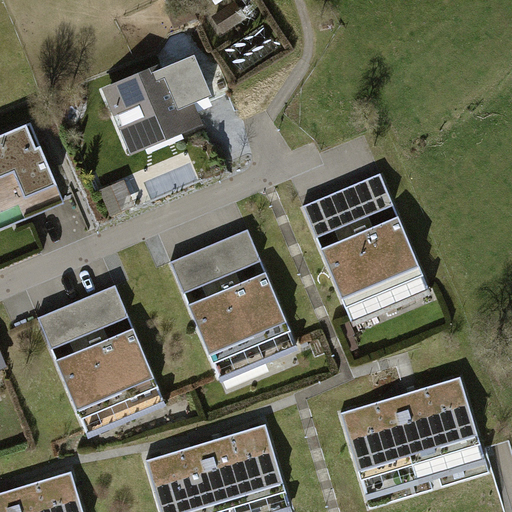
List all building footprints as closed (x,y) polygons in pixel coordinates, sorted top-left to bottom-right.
[(235,1),(211,15),(222,33),(247,17),(235,1)] [(175,28),(197,17),(191,3),(168,13),(175,28)] [(208,94),(192,54),(103,91),(129,154),(195,127),(186,104),(208,94)] [(32,124),(0,136),(0,230),(54,208),(65,204),(32,124)] [(338,238),(319,246),(351,323),(429,291),(397,214),(373,224),(369,216),(394,206),(380,173),(302,205),(316,239),(335,231),(338,238)] [(136,207),(125,182),(102,192),(113,217),(136,207)] [(208,292),(189,300),(221,377),(299,345),(267,268),(242,278),(239,270),(264,260),(250,227),(203,246),(171,259),(185,293),(205,285),(208,292)] [(75,349),(56,357),(88,434),(166,402),(134,325),(110,335),(106,327),(131,317),(117,284),(73,302),(39,316),(53,350),(72,342),(75,349)] [(9,301),(17,320),(43,310),(35,291),(9,301)] [(340,412),(365,496),(483,461),(458,377),(340,412)] [(265,511),(287,505),(263,425),(146,460),(161,511),(265,511)] [(0,511),(84,511),(72,471),(0,492),(0,511)]
